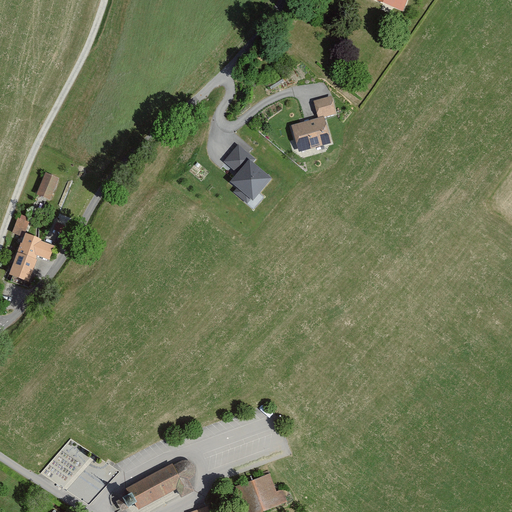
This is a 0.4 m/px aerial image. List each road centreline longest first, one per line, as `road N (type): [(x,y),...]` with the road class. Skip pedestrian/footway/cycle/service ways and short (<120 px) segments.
road 1 (unclassified): [(283,0),(233,65),(110,179),(36,291),(0,326)]
road 2 (track): [(0,243),(25,169),(104,0)]
